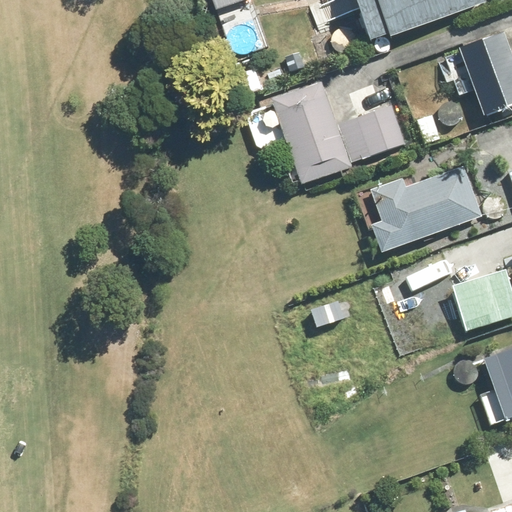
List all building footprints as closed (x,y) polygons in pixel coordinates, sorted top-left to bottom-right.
[(377,0),(390,31),(481,0),(377,0)] [(446,58),(438,60),(445,80),(452,77),(457,89),(473,83),(483,112),(511,100),(511,57),(500,27),(458,42),(459,47),(445,53),(446,58)] [(316,63),(309,41),(285,49),(292,71),(316,63)] [(290,166),(291,169),(288,170),(292,182),(302,178),(302,181),(352,164),(350,160),(404,141),(391,103),(337,122),(321,78),(272,95),(297,164),(290,166)] [(417,117),(426,141),(441,135),(432,111),(417,117)] [(403,175),(357,191),(369,226),(375,224),(383,247),(481,214),(465,163),(406,183),(403,175)] [(511,280),(508,265),(456,279),(468,325),(511,313),(511,280)] [(442,313),(446,323),(457,320),(453,309),(442,313)] [(511,344),(488,353),(508,414),(511,412),(511,344)] [(491,458),(495,468),(500,466),(496,456),(491,458)] [(511,511),(511,500),(491,508),(492,511),(511,511)]
